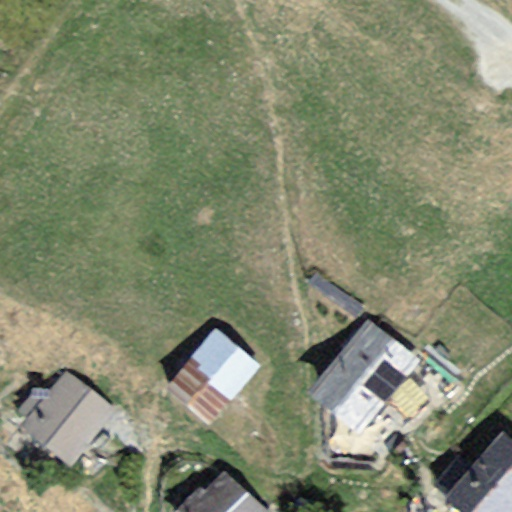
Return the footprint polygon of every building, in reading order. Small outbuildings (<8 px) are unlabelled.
[(411,353),(368,318),(314,384),(357,419),(411,353)] [(257,360),(216,325),(168,381),(209,416),(257,360)] [(110,401),(65,369),(26,422),(71,454),(110,401)] [(505,511),(511,504),(511,436),(503,428),(450,491),(474,511),(505,511)] [(259,511),(264,508),(225,466),(203,487),(199,484),(169,511),(259,511)]
